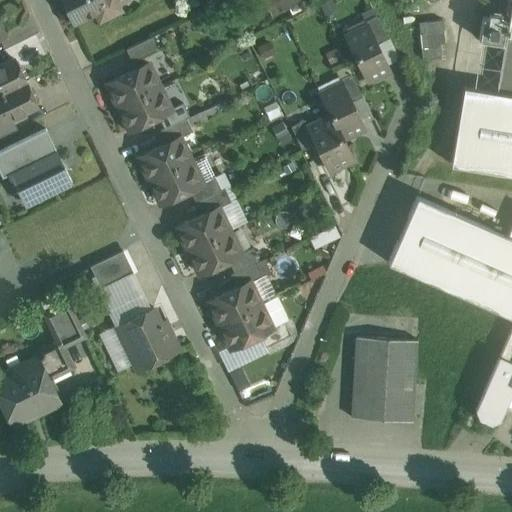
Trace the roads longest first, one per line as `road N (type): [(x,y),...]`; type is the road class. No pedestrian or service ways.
road 1 (residential): [(34,0),(228,399),(243,462)]
road 2 (unclassified): [(243,462),(511,483)]
road 3 (unclassified): [(0,484),(243,462)]
